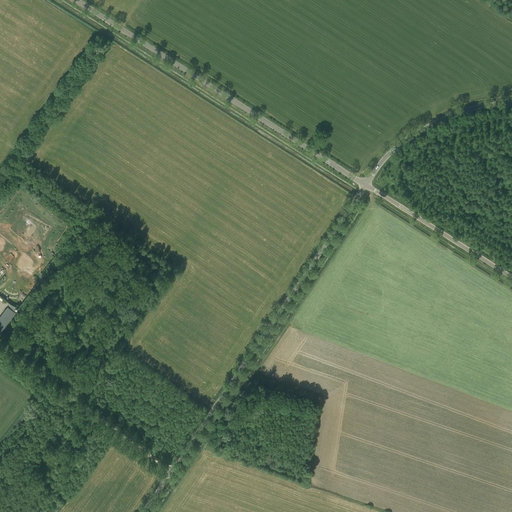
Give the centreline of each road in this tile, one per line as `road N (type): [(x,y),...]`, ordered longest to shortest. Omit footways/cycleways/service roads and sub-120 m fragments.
road 1 (unclassified): [(171,470),(364,183)]
road 2 (unclassified): [(364,183),(85,0)]
road 3 (unclassified): [(171,470),(0,346)]
road 4 (unclassified): [(511,278),(364,183)]
road 5 (unclassified): [(364,183),(435,121),(511,102)]
